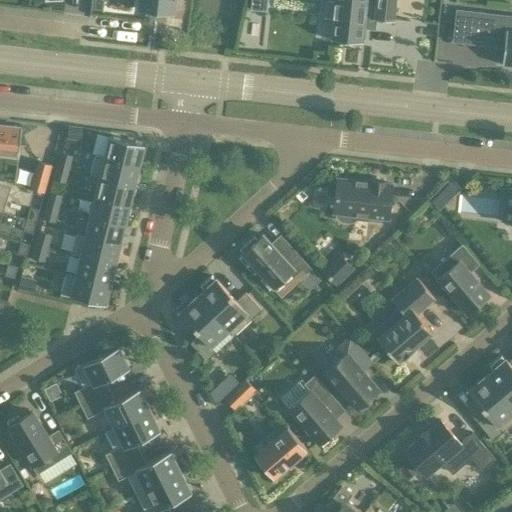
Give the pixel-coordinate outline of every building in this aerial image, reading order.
[(137,0),(137,9),(174,13),(175,0),(137,0)] [(251,0),(250,9),(265,11),(266,0),(251,0)] [(394,21),(396,0),(334,0),(334,1),(326,0),(325,0),(324,17),(332,18),(330,39),(363,42),(366,8),(373,9),(372,19),(394,21)] [(508,17),(471,12),(468,36),(504,40),(501,64),(503,64),(511,65),(511,29),(507,28),(508,17)] [(91,13),(88,31),(111,35),(114,17),(91,13)] [(132,36),(146,39),(150,22),(136,18),(132,36)] [(0,153),(18,155),(21,126),(0,123),(0,153)] [(81,139),(82,127),(68,125),(67,137),(81,139)] [(104,156),(139,164),(144,144),(109,135),(104,156)] [(61,152),(57,166),(68,169),(72,155),(61,152)] [(94,154),(90,173),(99,176),(134,184),(139,164),(104,156),(94,154)] [(43,192),(47,179),(50,165),(38,162),(30,188),(43,192)] [(68,169),(57,166),(54,179),(65,182),(68,169)] [(99,176),(94,196),(129,204),(134,184),(99,176)] [(372,216),(388,218),(391,184),(387,183),(387,182),(369,180),(369,182),(337,178),(333,212),(337,212),(337,216),(371,220),(372,216)] [(436,207),(455,187),(445,179),(427,198),(436,207)] [(0,210),(3,211),(10,188),(0,184),(0,210)] [(50,192),(46,205),(58,208),(61,195),(50,192)] [(94,196),(89,215),(124,224),(129,204),(94,196)] [(58,208),(46,205),(43,218),(54,221),(58,208)] [(29,207),(26,219),(36,221),(39,210),(29,207)] [(89,215),(84,235),(119,244),(124,224),(89,215)] [(36,221),(26,219),(23,230),(32,233),(36,221)] [(39,231),(36,244),(47,247),(51,234),(39,231)] [(75,233),(70,253),(115,263),(119,244),(84,235),(75,233)] [(293,251),(285,258),(262,233),(257,238),(254,235),(239,249),(242,252),(263,276),(260,279),(269,289),(272,286),(281,295),(311,268),(280,234),(279,235),(293,251)] [(26,256),(29,245),(20,242),(17,254),(26,256)] [(47,247),(36,244),(32,258),(43,261),(47,247)] [(431,270),(467,313),(488,294),(469,272),(478,264),(462,245),(431,270)] [(80,255),(75,275),(110,283),(115,263),(70,253),(80,255)] [(352,267),(338,253),(321,270),(335,283),(352,267)] [(8,264),(4,275),(14,278),(17,266),(8,264)] [(110,283),(75,275),(65,273),(60,293),(105,304),(110,283)] [(197,295),(234,334),(261,309),(245,292),(236,300),(215,278),(215,279),(211,275),(200,285),(203,289),(197,295)] [(34,279),(27,278),(21,276),(18,288),(32,291),(34,279)] [(377,337),(397,361),(432,332),(416,313),(434,298),(416,277),(391,298),(399,307),(373,329),(378,335),(377,337)] [(511,278),(505,278),(500,282),(509,292),(511,289),(511,278)] [(233,335),(234,334),(197,295),(179,312),(199,334),(190,342),(206,360),(216,351),(211,345),(227,329),(233,335)] [(367,397),(378,388),(362,370),(372,362),(350,337),(319,363),(356,407),(357,406),(360,410),(370,401),(367,397)] [(80,404),(109,390),(104,380),(129,367),(118,346),(73,368),(83,386),(73,391),(80,404)] [(485,373),(511,404),(511,366),(504,357),(503,358),(500,354),(488,364),(492,368),(485,373)] [(492,439),(511,421),(511,404),(485,373),(466,389),(479,405),(479,406),(480,405),(483,409),(483,410),(484,410),(486,412),(476,420),(492,439)] [(330,433),(340,424),(334,417),(343,409),(314,374),(304,383),(309,390),(289,407),(319,442),(322,445),(333,436),(330,433)] [(245,379),(225,399),(234,408),(254,388),(245,379)] [(225,398),(227,396),(217,385),(210,391),(215,401),(224,397),(225,398)] [(105,409),(113,427),(149,409),(139,387),(114,400),(109,390),(80,404),(87,418),(105,409)] [(104,453),(111,467),(140,452),(135,442),(160,430),(149,409),(113,427),(105,431),(114,449),(104,453)] [(58,429),(47,435),(32,410),(28,413),(28,412),(20,417),(18,413),(5,421),(8,425),(7,425),(37,473),(72,451),(58,429)] [(469,455),(481,469),(494,457),(471,431),(459,441),(439,418),(428,428),(427,426),(414,437),(416,438),(403,449),(405,452),(402,455),(410,466),(414,462),(424,474),(441,459),(451,471),(469,455)] [(253,455),(273,478),(306,449),(287,426),(253,455)] [(127,475),(136,493),(180,471),(170,450),(145,462),(140,452),(111,467),(118,480),(127,475)] [(9,463),(0,468),(0,497),(22,484),(9,463)] [(142,511),(170,511),(166,504),(191,492),(180,471),(136,493),(145,511),(142,511)] [(335,511),(364,511),(367,509),(366,508),(363,511),(347,499),(352,494),(341,485),(326,504),(336,511),(335,511)] [(43,496),(37,499),(43,510),(53,504),(50,498),(43,496)] [(461,511),(450,500),(437,511),(461,511)]
